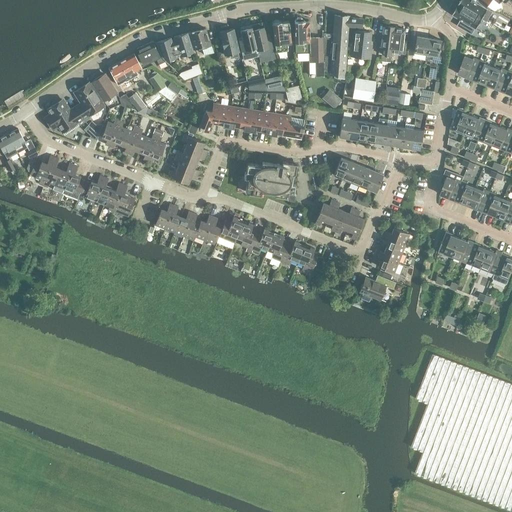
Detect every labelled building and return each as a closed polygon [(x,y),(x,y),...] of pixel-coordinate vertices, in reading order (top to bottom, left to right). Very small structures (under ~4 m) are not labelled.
[(461,3),(459,5),(482,19),(487,21),(492,11),(473,0),(460,0),(460,2),(461,3)] [(476,0),(477,1),(484,5),(494,10),(495,9),(497,8),(500,5),(500,3),(499,1),(497,0),(476,0)] [(461,19),(458,25),(472,33),(475,27),(477,28),(482,19),(459,5),(458,7),(457,7),(453,14),(461,19)] [(333,38),(323,37),(321,37),(324,62),(324,63),(323,70),(330,70),(330,73),(343,78),(346,40),(347,26),(361,27),(361,19),(347,18),(348,16),(334,15),(333,38)] [(316,70),(323,70),(324,63),(321,37),(309,38),(308,21),(304,21),(304,20),(303,20),(301,17),(297,17),(294,20),(294,42),(295,42),(295,53),(315,52),(316,70)] [(276,52),(281,51),(278,20),(275,20),(272,22),(274,43),(275,43),(276,52)] [(278,20),(281,51),(287,50),(286,41),(291,41),(291,40),(289,21),(281,22),(281,21),(278,20)] [(258,23),(252,24),(252,26),(252,27),(255,40),(257,47),(259,55),(259,58),(274,54),(270,35),(266,36),(263,24),(258,25),(258,23)] [(239,39),(243,59),(259,55),(257,47),(255,40),(252,27),(252,26),(252,24),(245,26),(245,28),(240,29),(242,39),(239,39)] [(393,28),(384,26),(383,36),(382,36),(381,40),(383,40),(381,48),(378,48),(377,55),(381,55),(380,62),(389,63),(390,53),(391,47),(392,40),(394,28),(393,28)] [(188,32),(193,49),(201,47),(202,55),(212,53),(211,45),(206,28),(188,32)] [(220,31),(225,54),(229,53),(230,58),(239,56),(238,51),(239,51),(233,28),(220,31)] [(394,28),(392,40),(391,47),(390,53),(394,53),(394,55),(398,56),(399,54),(404,55),(405,43),(402,42),(404,30),(394,28)] [(350,56),(369,58),(370,49),(367,49),(368,44),(369,45),(370,32),(355,31),(354,42),(352,42),(350,56)] [(179,34),(186,54),(193,52),(187,32),(179,34)] [(173,40),(178,56),(179,55),(180,56),(186,54),(179,34),(174,36),(175,40),(173,40)] [(425,54),(429,37),(416,35),(415,40),(413,52),(425,54)] [(164,39),(170,59),(176,57),(176,56),(178,56),(173,40),(171,41),(170,37),(164,39)] [(429,37),(425,54),(438,56),(441,39),(429,37)] [(170,59),(164,39),(156,42),(160,53),(166,60),(170,59)] [(152,40),(135,48),(142,64),(155,58),(158,64),(164,61),(159,55),(152,40)] [(118,62),(125,75),(127,75),(128,78),(136,73),(134,70),(141,67),(133,53),(118,62)] [(471,80),(479,60),(473,57),(473,59),(465,55),(457,73),(466,77),(465,78),(471,80)] [(486,85),(493,67),(485,64),(485,62),(479,60),(471,80),(477,83),(478,81),(486,85)] [(125,75),(118,62),(108,67),(117,84),(128,78),(127,75),(125,75)] [(180,73),(185,77),(194,74),(194,72),(196,72),(197,75),(202,74),(198,64),(192,67),(192,69),(180,73)] [(436,77),(438,65),(431,64),(429,75),(436,77)] [(493,67),(486,85),(493,88),(493,89),(499,91),(507,71),(501,69),(501,70),(493,67)] [(511,72),(507,71),(499,91),(505,94),(506,92),(511,94),(511,72)] [(149,79),(157,90),(164,84),(156,73),(149,79)] [(92,82),(103,99),(116,91),(104,74),(92,82)] [(192,78),(198,94),(207,90),(201,75),(192,78)] [(264,81),(266,90),(284,91),(281,77),(264,81)] [(371,100),(375,81),(355,78),(352,97),(371,100)] [(424,88),(426,79),(417,78),(415,86),(424,88)] [(212,80),(205,83),(208,90),(215,87),(212,80)] [(85,121),(91,117),(87,112),(102,102),(89,82),(76,90),(80,95),(72,100),(85,121)] [(181,90),(171,83),(167,88),(164,85),(159,92),(172,102),(181,90)] [(299,85),(285,88),(288,101),(295,102),(296,100),(302,98),(299,85)] [(431,105),(433,91),(420,89),(418,102),(431,105)] [(333,106),(339,99),(328,90),(322,97),(333,106)] [(384,102),(396,104),(398,92),(385,90),(384,102)] [(400,92),(398,104),(408,106),(410,94),(400,92)] [(145,106),(135,93),(128,99),(138,112),(145,106)] [(117,98),(119,103),(127,98),(124,94),(117,98)] [(85,121),(72,100),(64,105),(60,100),(48,108),(51,113),(45,117),(53,129),(58,125),(61,129),(75,120),(79,125),(85,121)] [(217,123),(220,104),(213,103),(211,111),(205,110),(198,128),(210,133),(212,128),(210,128),(212,122),(217,123)] [(227,126),(231,106),(220,104),(217,123),(223,124),(222,125),(227,126)] [(238,127),(241,108),(231,106),(227,126),(232,127),(232,126),(238,127)] [(249,129),(252,109),(241,108),(238,127),(244,128),(249,129)] [(259,130),(263,111),(252,109),(249,129),(254,130),(254,129),(259,130)] [(464,133),(471,115),(463,112),(463,111),(457,109),(449,129),(455,131),(456,130),(464,133)] [(270,133),(273,113),(263,111),(259,130),(265,131),(265,132),(270,133)] [(281,134),(284,115),(273,113),(270,133),(275,134),(275,133),(281,134)] [(284,115),(281,134),(285,134),(285,136),(301,139),(303,126),(304,119),(290,117),(290,116),(284,115)] [(471,115),(464,133),(471,136),(471,137),(477,140),(485,120),(479,117),(478,118),(471,115)] [(348,138),(351,119),(341,117),(338,136),(348,138)] [(93,118),(85,129),(96,137),(104,126),(93,118)] [(378,118),(377,123),(374,142),(383,143),(386,125),(387,119),(378,118)] [(109,145),(119,120),(115,119),(113,123),(108,121),(101,136),(107,139),(105,144),(109,145)] [(351,119),(348,138),(356,139),(359,120),(351,119)] [(119,120),(109,145),(114,147),(116,142),(121,144),(127,128),(122,127),(124,122),(119,120)] [(359,120),(356,139),(365,141),(368,122),(359,120)] [(485,120),(477,140),(483,142),(484,141),(491,144),(498,126),(491,123),(491,122),(485,120)] [(368,122),(365,141),(374,142),(377,123),(368,122)] [(386,125),(383,143),(392,145),(395,126),(386,125)] [(127,128),(121,144),(126,146),(124,151),(128,153),(138,128),(134,126),(132,131),(127,128)] [(395,126),(392,145),(401,146),(404,127),(395,126)] [(498,126),(491,144),(499,147),(499,148),(505,151),(511,132),(511,130),(507,128),(506,129),(498,126)] [(404,127),(401,146),(410,148),(413,129),(404,127)] [(29,157),(37,153),(30,139),(24,142),(17,128),(7,134),(11,141),(17,152),(26,147),(28,151),(26,152),(29,157)] [(138,128),(128,153),(133,155),(135,150),(140,152),(146,136),(141,134),(143,130),(138,128)] [(146,136),(140,152),(145,154),(143,159),(147,160),(159,130),(155,128),(151,138),(146,136)] [(413,129),(410,148),(419,149),(422,130),(413,129)] [(159,130),(147,160),(152,162),(154,157),(159,159),(165,144),(160,142),(164,132),(159,130)] [(11,141),(7,134),(0,137),(0,147),(6,158),(17,152),(11,141)] [(185,146),(205,154),(207,150),(202,148),(204,142),(184,134),(182,139),(187,141),(185,146)] [(176,154),(196,163),(198,157),(203,159),(205,154),(185,146),(183,152),(178,150),(176,154)] [(177,166),(197,175),(199,170),(194,168),(196,163),(176,154),(174,159),(179,161),(177,166)] [(43,185),(54,157),(50,155),(46,163),(41,161),(40,164),(35,161),(30,173),(35,175),(35,176),(40,179),(39,183),(43,185)] [(55,184),(61,169),(55,167),(59,159),(54,157),(43,185),(48,187),(49,182),(55,184)] [(341,178),(349,160),(340,157),(333,174),(341,178)] [(10,160),(6,162),(11,171),(15,169),(10,160)] [(349,160),(341,178),(350,181),(357,164),(349,160)] [(274,195),(293,198),(295,183),(291,182),(293,173),(294,173),(296,163),(282,161),(281,164),(262,161),(261,165),(247,162),(245,171),(251,172),(250,177),(247,177),(247,178),(248,178),(247,186),(252,187),(251,192),(248,192),(260,194),(261,191),(274,193),(274,195)] [(55,184),(53,189),(62,192),(73,164),(69,163),(65,171),(61,169),(55,184)] [(77,198),(79,193),(80,193),(84,181),(79,179),(80,177),(74,174),(78,166),(73,164),(62,192),(77,198)] [(357,164),(350,181),(358,185),(365,167),(357,164)] [(168,175),(188,183),(190,177),(195,179),(197,175),(177,166),(175,172),(170,170),(168,175)] [(365,167),(358,185),(366,188),(374,170),(365,167)] [(374,170),(366,188),(375,191),(382,174),(374,170)] [(443,183),(439,194),(447,197),(447,198),(453,201),(461,181),(463,177),(445,170),(443,175),(443,176),(446,177),(443,183)] [(93,205),(104,177),(99,175),(96,183),(90,181),(89,183),(84,181),(80,193),(85,195),(84,196),(90,198),(88,203),(93,205)] [(104,204),(110,189),(105,187),(108,178),(104,177),(93,205),(97,206),(99,202),(104,204)] [(468,205),(475,187),(467,184),(467,183),(461,181),(453,201),(459,203),(460,202),(468,205)] [(112,212),(123,184),(118,182),(115,191),(110,189),(104,204),(109,206),(107,211),(112,212)] [(129,213),(134,201),(129,199),(130,196),(124,194),(127,186),(123,184),(112,212),(116,214),(118,210),(123,212),(123,211),(129,213)] [(475,187),(468,205),(475,208),(475,209),(481,212),(489,192),(483,189),(482,190),(475,187)] [(495,216),(502,198),(495,195),(495,194),(489,192),(481,212),(487,214),(488,213),(495,216)] [(502,198),(495,216),(503,219),(503,220),(509,223),(511,214),(511,200),(510,201),(502,198)] [(322,202),(314,222),(319,224),(321,219),(332,223),(330,228),(339,232),(341,227),(352,231),(350,237),(355,239),(363,218),(357,216),(359,211),(350,207),(348,213),(337,208),(339,203),(330,199),(328,204),(322,202)] [(161,209),(155,223),(165,227),(174,205),(169,204),(166,211),(161,209)] [(174,205),(165,227),(174,231),(180,216),(175,215),(178,207),(174,205)] [(180,216),(174,231),(184,235),(193,213),(188,211),(185,219),(180,216)] [(199,224),(194,222),(197,215),(193,213),(184,235),(194,239),(195,235),(199,224)] [(199,224),(195,235),(205,239),(213,217),(209,215),(206,222),(200,220),(199,224)] [(234,242),(235,238),(236,238),(242,222),(237,220),(238,218),(233,216),(231,221),(226,219),(219,236),(234,242)] [(213,217),(205,239),(214,242),(220,228),(215,226),(218,218),(213,217)] [(249,248),(256,231),(251,229),(253,224),(248,222),(247,224),(242,222),(236,238),(242,240),(240,245),(249,248)] [(381,234),(404,243),(408,234),(393,227),(390,233),(383,230),(381,234)] [(266,250),(273,234),(267,232),(268,230),(264,228),(262,233),(256,231),(249,248),(258,252),(260,247),(266,250)] [(445,231),(437,251),(444,254),(444,253),(452,256),(459,238),(451,235),(452,234),(445,231)] [(270,258),(271,257),(280,260),(286,243),(281,241),(283,236),(279,234),(278,236),(273,234),(266,250),(264,256),(270,258)] [(385,247),(400,253),(404,243),(381,234),(380,239),(387,241),(385,247)] [(465,263),(473,242),(467,240),(467,241),(459,238),(452,256),(460,259),(459,260),(465,263)] [(286,243),(280,260),(289,264),(291,260),(296,262),(303,246),(297,244),(298,242),(294,240),(292,245),(286,243)] [(480,267),(487,249),(479,246),(480,245),(473,242),(465,263),(472,265),(472,264),(480,267)] [(310,272),(317,255),(311,253),(313,248),(309,246),(308,248),(303,246),(296,262),(303,264),(301,269),(310,272)] [(374,253),(397,262),(400,253),(385,247),(383,252),(376,249),(374,253)] [(493,274),(501,253),(495,251),(495,252),(487,249),(480,267),(488,270),(487,271),(493,274)] [(397,262),(374,253),(372,258),(379,261),(377,266),(393,272),(397,262)] [(501,253),(493,274),(492,278),(506,284),(511,268),(511,258),(507,257),(507,256),(501,253)] [(364,277),(359,291),(363,292),(361,298),(369,301),(371,296),(379,299),(385,286),(392,289),(395,282),(376,274),(374,281),(364,277)] [(452,323),(458,325),(460,318),(455,316),(452,323)] [(511,383),(439,356),(433,354),(415,398),(427,403),(410,447),(422,451),(414,473),(511,510),(511,383)]
